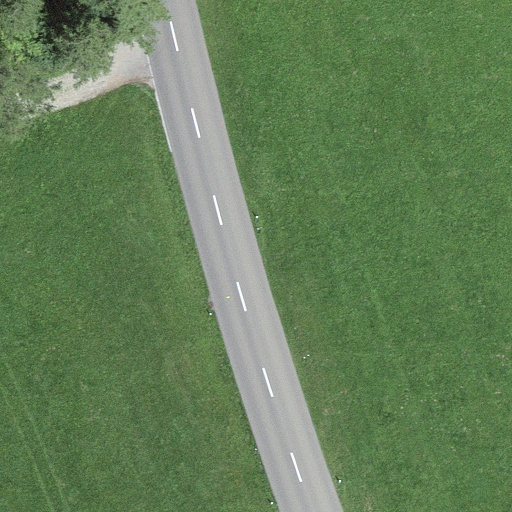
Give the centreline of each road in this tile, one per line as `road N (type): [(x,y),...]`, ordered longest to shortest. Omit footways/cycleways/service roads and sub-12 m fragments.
road 1 (tertiary): [(311,511),(164,0)]
road 2 (track): [(0,104),(175,52)]
